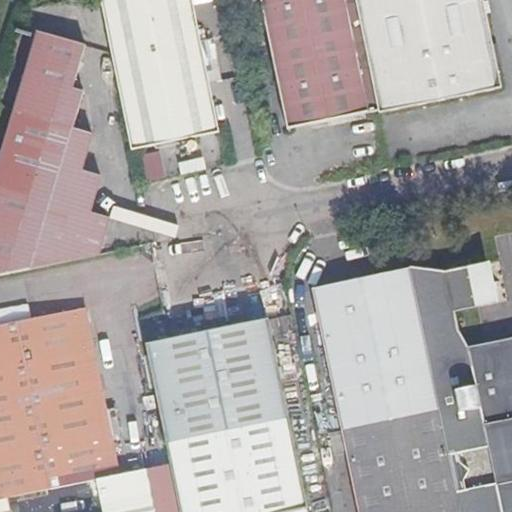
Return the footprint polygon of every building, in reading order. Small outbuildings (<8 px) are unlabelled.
[(215,127),(189,0),(97,0),(126,143),(215,127)] [(361,25),(355,0),(261,0),(284,117),(376,98),(361,25)] [(484,1),(483,0),(355,0),(361,25),(484,1)] [(376,98),(376,101),(501,78),(484,1),(361,25),(376,98)] [(82,37),(42,25),(0,164),(0,264),(93,247),(104,210),(85,205),(96,168),(77,162),(88,126),(69,120),(80,84),(69,80),(82,37)] [(161,151),(142,156),(150,184),(168,179),(161,151)] [(203,159),(181,162),(182,173),(204,171),(203,159)] [(167,217),(131,222),(133,232),(168,227),(167,217)] [(477,265),(481,306),(506,303),(503,262),(477,265)] [(310,287),(336,420),(433,401),(420,332),(407,267),(310,287)] [(0,313),(0,489),(4,489),(90,471),(113,466),(80,297),(0,313)] [(308,511),(270,317),(144,342),(177,511),(308,511)] [(511,328),(463,338),(460,324),(458,324),(420,332),(433,401),(443,454),(511,440),(511,328)] [(123,347),(99,354),(110,391),(134,384),(123,347)] [(455,511),(443,454),(433,401),(336,420),(353,511),(455,511)] [(511,511),(511,440),(443,454),(455,511),(511,511)] [(98,511),(148,511),(138,461),(113,466),(90,471),(98,511)] [(0,489),(0,511),(8,511),(4,489),(0,489)]
